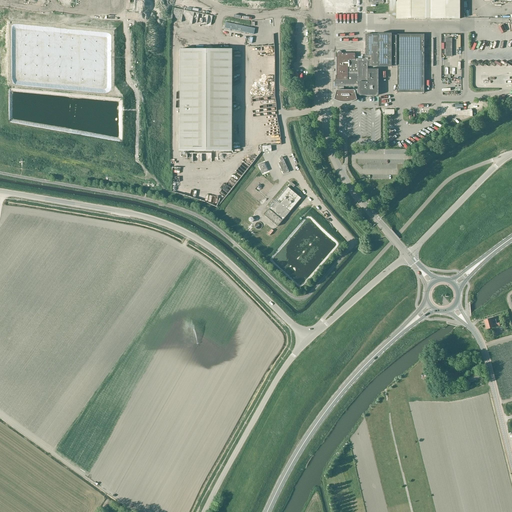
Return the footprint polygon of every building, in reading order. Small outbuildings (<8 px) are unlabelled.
[(368,0),(369,3),(384,3),(384,0),(389,0),(389,13),(396,13),(396,19),(460,19),(460,0),(368,0)] [(255,29),(251,28),(225,22),(224,28),(253,34),(255,29)] [(378,43),(378,34),(366,34),(366,56),(372,56),(372,65),(372,66),(378,66),(378,43)] [(392,66),(392,34),(378,34),(378,43),(378,66),(392,66)] [(392,34),(392,66),(397,66),(397,93),(424,93),(424,53),(426,53),(426,49),(424,49),(424,34),(392,34)] [(470,48),(475,50),(478,43),(473,41),(470,48)] [(231,49),(179,49),(179,151),(231,151),(231,49)] [(379,69),(368,69),(368,65),(372,65),(372,56),(366,56),(366,59),(355,59),(355,53),(342,53),(341,52),(340,51),(339,51),(338,52),(338,53),(337,53),(337,80),(336,80),(335,80),(335,81),(335,82),(335,83),(335,87),(338,87),(338,94),(337,94),(335,99),(337,100),(338,100),(339,101),(341,101),(342,101),(344,102),(345,102),(347,102),(349,102),(350,101),(352,101),(354,100),(355,100),(357,99),(355,95),(359,93),(359,94),(359,95),(360,96),(377,96),(378,95),(378,94),(379,94),(379,69)] [(468,103),(442,103),(442,114),(468,114),(468,103)] [(289,172),(284,161),(279,163),(283,174),(289,172)] [(264,162),(258,165),(262,173),(268,171),(264,162)] [(229,183),(233,179),(229,174),(224,178),(229,183)] [(288,186),(268,211),(264,215),(278,226),(302,198),(288,186)] [(304,226),(276,260),(298,278),(318,252),(314,249),(314,250),(309,246),(308,248),(306,246),(315,235),(304,226)] [(304,274),(308,277),(321,263),(317,259),(304,274)] [(486,329),(500,326),(499,323),(497,323),(496,319),(492,320),(492,318),(484,320),(486,329)] [(441,382),(461,377),(459,368),(439,372),(441,382)] [(470,382),(480,380),(478,372),(468,375),(470,382)]
